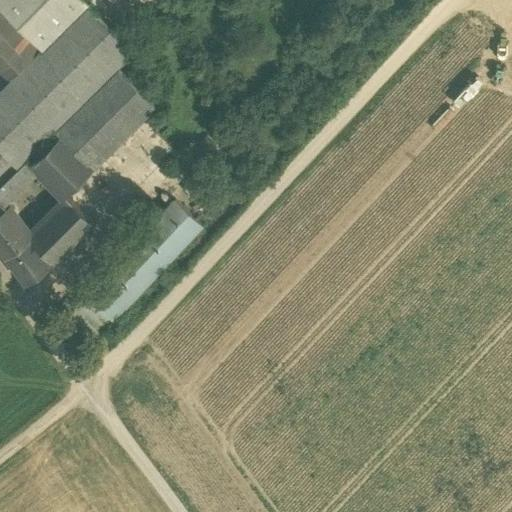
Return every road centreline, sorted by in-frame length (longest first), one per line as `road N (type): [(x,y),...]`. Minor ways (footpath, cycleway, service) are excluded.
road 1 (track): [(449,0),(85,385),(0,452)]
road 2 (track): [(85,385),(181,511)]
road 3 (residential): [(0,268),(85,385)]
